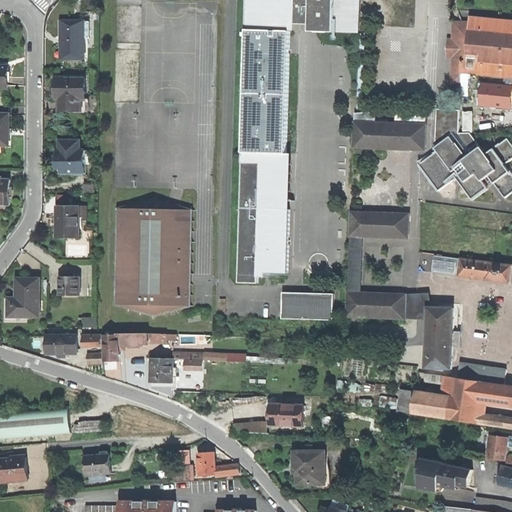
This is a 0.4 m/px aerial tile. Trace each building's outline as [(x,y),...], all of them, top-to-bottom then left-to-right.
[(244,153),(288,154),(291,31),(281,31),(281,23),(298,24),(311,24),(310,31),(335,32),(336,0),(248,0),(248,29),(247,29),(244,153)] [(360,0),(336,0),(335,32),(359,33),(360,0)] [(511,20),(502,20),(471,17),(470,23),(467,60),(462,60),(461,73),(491,73),(493,61),(511,63),(511,20)] [(61,59),(85,58),(85,49),(85,38),(85,21),(61,21),(61,40),(61,45),(61,59)] [(461,84),(461,73),(462,60),(467,60),(470,23),(454,22),(454,40),(448,39),(448,57),(453,57),(452,84),(461,84)] [(297,31),(298,24),(281,23),(281,31),(291,31),(297,31)] [(366,33),(359,33),(356,110),(362,110),(366,33)] [(9,66),(0,65),(0,86),(9,87),(9,74),(9,66)] [(60,109),(82,110),(83,94),(87,94),(87,78),(58,77),(58,89),(60,89),(60,93),(60,98),(60,109)] [(396,108),(396,123),(426,125),(427,110),(396,108)] [(511,159),(511,142),(509,138),(487,154),(471,133),(460,133),(460,110),(438,109),(437,148),(439,151),(420,164),(439,191),(458,178),(473,199),(492,186),(495,183),(506,198),(511,193),(511,173),(505,164),(511,159)] [(8,114),(0,113),(0,153),(2,154),(2,145),(9,145),(8,136),(8,134),(7,134),(7,132),(7,128),(10,128),(10,114),(8,114)] [(356,114),(356,122),(376,122),(376,113),(356,114)] [(376,122),(356,122),(355,146),(426,150),(427,125),(426,125),(396,123),(376,122)] [(79,173),(86,173),(86,150),(81,150),(81,140),(60,140),(60,150),(58,150),(58,155),(58,163),(62,163),(62,173),(79,173)] [(293,154),(288,154),(244,153),(244,162),(270,164),(268,209),(292,210),(293,154)] [(260,284),(261,278),(268,278),(268,273),(291,273),(292,210),(268,209),(270,164),(244,162),(241,283),(260,284)] [(1,176),(1,179),(0,179),(0,211),(9,212),(9,204),(12,204),(12,197),(12,194),(12,179),(5,179),(5,176),(1,176)] [(58,195),(58,205),(70,206),(70,195),(58,195)] [(154,315),(190,307),(191,211),(168,203),(156,200),(120,208),(118,304),(154,315)] [(66,237),(80,237),(80,206),(70,206),(58,205),(58,220),(61,221),(61,224),(61,226),(60,226),(59,236),(66,237)] [(352,236),(363,236),(409,239),(410,215),(353,212),(352,236)] [(352,236),(350,294),(362,294),(363,236),(352,236)] [(443,273),(457,275),(458,258),(445,256),(443,273)] [(460,276),(510,282),(511,266),(511,265),(462,259),(460,276)] [(60,277),(61,295),(79,295),(79,276),(67,277),(60,277)] [(28,317),(40,317),(40,282),(40,279),(30,279),(17,279),(17,292),(17,296),(17,299),(9,298),(9,317),(28,317)] [(282,319),(333,320),(334,294),(283,292),(282,319)] [(430,293),(407,296),(406,319),(429,320),(429,308),(430,293)] [(362,294),(350,294),(349,317),(406,319),(407,296),(362,294)] [(28,323),(28,317),(9,317),(9,298),(5,298),(4,322),(28,323)] [(454,309),(429,308),(429,320),(427,368),(452,369),(453,348),(453,334),(454,309)] [(96,327),(96,318),(79,318),(79,328),(96,327)] [(106,334),(107,360),(114,360),(121,359),(120,344),(130,344),(131,345),(132,346),(142,346),(142,344),(147,343),(147,341),(147,333),(130,333),(130,334),(106,334)] [(167,340),(167,333),(147,333),(147,341),(167,341),(167,340)] [(453,334),(453,348),(461,348),(462,340),(462,334),(453,334)] [(68,353),(79,353),(79,335),(49,336),(49,354),(59,353),(59,357),(64,357),(68,357),(68,353)] [(86,335),(87,345),(104,344),(104,335),(86,335)] [(103,353),(90,354),(90,363),(104,363),(103,353)] [(173,383),(174,359),(152,358),(152,382),(160,382),(173,383)] [(204,369),(205,360),(185,359),(185,368),(204,369)] [(459,378),(506,384),(508,370),(461,363),(459,378)] [(415,413),(511,428),(511,419),(480,414),(482,401),(511,405),(511,385),(506,384),(459,378),(447,376),(444,396),(403,389),(400,410),(415,413)] [(310,402),(270,401),(269,426),(309,428),(310,402)] [(0,438),(72,433),(70,406),(0,411),(0,438)] [(504,461),(506,446),(507,438),(492,435),(488,459),(504,461)] [(178,451),(179,466),(190,465),(191,465),(190,451),(178,451)] [(201,476),(217,475),(216,468),(216,459),(215,452),(199,454),(201,476)] [(298,484),(326,484),(326,452),(295,452),(295,464),(298,464),(298,473),(298,484)] [(107,473),(112,472),(112,467),(111,453),(86,456),(88,474),(90,474),(107,473)] [(29,478),(27,457),(18,457),(0,458),(0,469),(3,470),(4,480),(29,478)] [(439,491),(441,485),(445,463),(445,462),(423,457),(419,476),(423,477),(421,487),(439,491)] [(445,463),(441,485),(458,489),(459,485),(470,487),(471,480),(474,469),(445,463)] [(180,481),(191,480),(190,465),(179,466),(180,481)] [(216,468),(217,475),(217,477),(240,474),(239,465),(216,468)] [(511,487),(511,468),(503,466),(499,479),(498,483),(511,487)] [(108,480),(107,473),(90,474),(91,482),(108,480)] [(490,511),(511,511),(511,501),(477,496),(475,510),(490,511)] [(176,511),(176,502),(152,502),(152,499),(148,499),(145,499),(145,502),(120,501),(120,506),(120,511),(176,511)]
